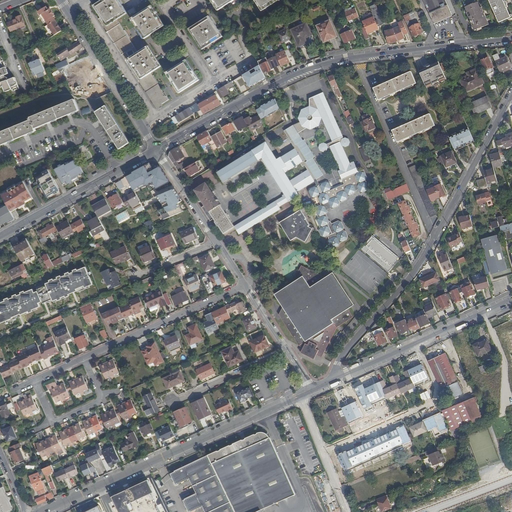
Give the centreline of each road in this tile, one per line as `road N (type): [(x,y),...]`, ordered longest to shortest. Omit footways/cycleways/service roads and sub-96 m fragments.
road 1 (secondary): [(511,38),(355,56),(297,72),(155,149)]
road 2 (residential): [(325,383),(413,272),(511,91)]
road 3 (secondary): [(40,511),(299,394)]
road 4 (secondary): [(325,383),(511,299)]
road 5 (unclassified): [(83,358),(246,286)]
road 6 (residential): [(117,171),(85,124),(0,154)]
road 7 (unclassified): [(141,126),(67,10)]
road 8 (unclassified): [(154,116),(80,2)]
road 9 (secondary): [(117,171),(0,236)]
road 10 (residential): [(170,399),(288,349)]
road 11 (residential): [(345,511),(299,394)]
